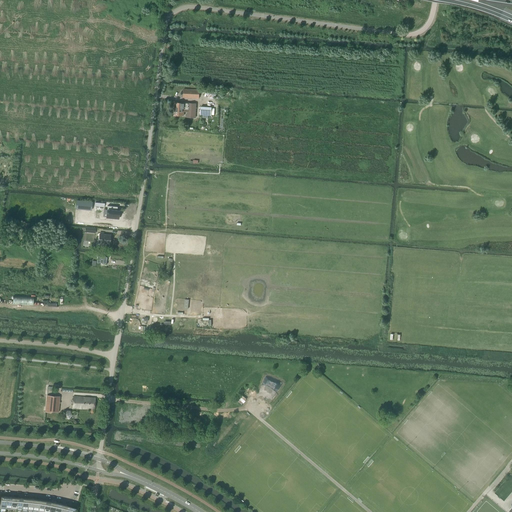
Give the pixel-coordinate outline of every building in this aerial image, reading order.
[(183,98),(199,98),(200,89),(184,88),(183,98)] [(174,108),(175,108),(175,115),(183,116),(183,110),(187,110),(186,117),(195,117),(196,105),(174,103),(174,108)] [(200,115),(211,116),(211,108),(200,107),(200,115)] [(92,202),(77,201),(76,209),(91,210),(92,202)] [(117,207),(107,206),(106,218),(118,219),(119,211),(117,211),(117,207)] [(101,214),(87,214),(87,222),(100,223),(101,214)] [(100,232),(99,242),(100,243),(100,246),(101,246),(101,247),(102,247),(103,247),(106,247),(106,243),(109,244),(110,236),(103,235),(104,233),(100,232)] [(33,298),(13,297),(12,304),(32,305),(33,298)] [(45,412),(51,413),(51,411),(58,412),(60,397),(47,396),(45,412)] [(72,409),(88,409),(88,408),(94,409),(95,398),(73,397),(72,409)] [(54,511),(57,503),(51,502),(48,511),(54,511)] [(60,511),(62,504),(57,503),(54,511),(60,511)]
